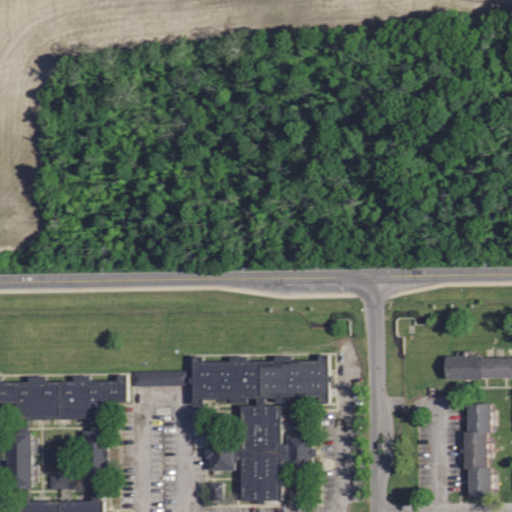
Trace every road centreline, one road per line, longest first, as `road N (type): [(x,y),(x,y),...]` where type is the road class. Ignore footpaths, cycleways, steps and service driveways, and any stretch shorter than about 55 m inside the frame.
road 1 (secondary): [(0,280),(511,272)]
road 2 (residential): [(150,393),(143,398),(144,511),(341,511),(345,355)]
road 3 (residential): [(378,510),(376,275)]
road 4 (residential): [(439,509),(437,403),(377,403)]
road 5 (residential): [(150,393),(184,399),(186,511)]
road 6 (residential): [(378,510),(511,508)]
